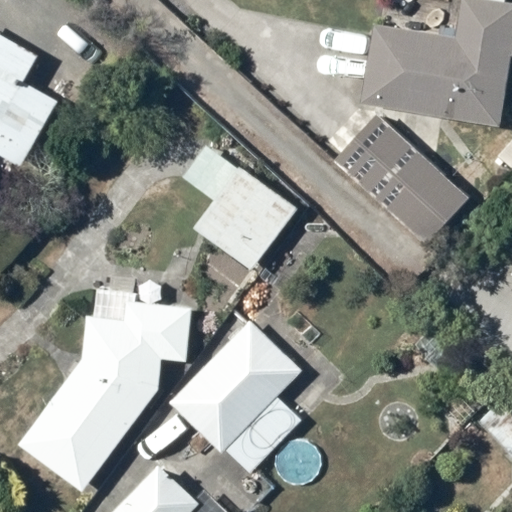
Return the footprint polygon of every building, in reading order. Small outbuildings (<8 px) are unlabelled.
[(511,1),(505,0),(453,0),(448,34),(375,22),(362,101),(500,124),(511,56),(511,55),(511,1)] [(38,55),(0,33),(0,152),(23,165),(58,100),(23,81),(38,55)] [(470,198),(378,115),(336,161),(428,244),(470,198)] [(297,207),(210,144),(186,177),(218,199),(197,228),(254,269),(297,207)] [(187,358),(197,303),(98,285),(88,336),(17,444),(86,490),(159,380),(164,358),(187,358)] [(301,367),(248,319),(174,402),(252,473),(301,418),(276,395),(301,367)] [(511,400),(506,395),(479,423),(511,455),(511,400)] [(196,498),(162,464),(114,511),(191,511),(187,507),(196,498)]
